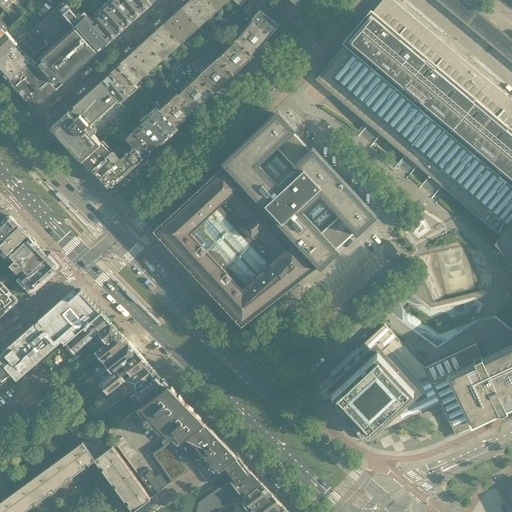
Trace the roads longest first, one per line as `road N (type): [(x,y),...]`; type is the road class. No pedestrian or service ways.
road 1 (residential): [(278,96),(392,215),(235,361)]
road 2 (secondary): [(174,350),(343,511)]
road 3 (residential): [(174,350),(180,376),(309,511)]
road 4 (residential): [(133,228),(278,96)]
road 5 (secondary): [(378,494),(235,361)]
road 6 (residential): [(32,127),(175,0)]
road 7 (secondary): [(235,361),(116,238)]
road 8 (secondary): [(84,261),(174,350)]
road 9 (residential): [(511,80),(415,0)]
